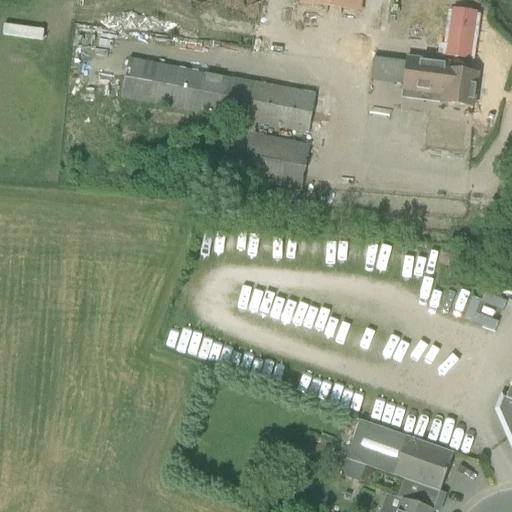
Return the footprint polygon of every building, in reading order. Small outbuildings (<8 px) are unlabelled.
[(299,0),(299,6),(360,13),(361,0),(299,0)] [(452,12),(446,58),(469,61),(475,16),(452,12)] [(440,105),(452,107),(472,109),(476,76),(446,72),(447,62),(408,57),(403,91),(442,96),(440,105)] [(127,60),(119,99),(237,123),(307,135),(313,95),(127,60)] [(308,150),(232,135),(224,178),(299,193),(308,150)] [(511,383),(505,400),(502,399),(497,411),(510,442),(511,445),(511,383)] [(365,467),(405,481),(439,494),(453,455),(434,449),(361,423),(342,478),(359,483),(365,467)] [(387,496),(380,511),(426,511),(427,510),(431,511),(438,511),(445,496),(439,494),(405,481),(398,500),(387,496)]
